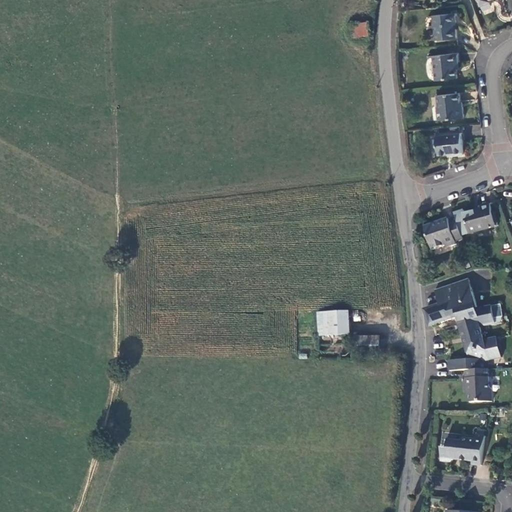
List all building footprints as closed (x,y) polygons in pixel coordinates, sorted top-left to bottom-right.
[(435,17),(437,42),(457,40),(455,25),(456,24),(456,15),(435,17)] [(369,37),(367,24),(350,26),(352,39),(369,37)] [(460,54),(435,57),(435,59),(438,80),(459,78),(458,69),(461,63),(460,54)] [(460,94),(438,96),(439,108),(442,110),(443,119),(464,117),(464,107),(462,107),(460,94)] [(463,156),(461,136),(437,137),(439,157),(454,155),(454,157),(463,156)] [(497,226),(489,204),(480,207),(481,210),(465,216),(471,235),(497,226)] [(457,244),(464,241),(458,223),(450,225),(449,222),(425,229),(433,253),(446,248),(448,251),(458,248),(457,244)] [(481,327),(499,324),(495,308),(480,312),(469,280),(436,291),(441,307),(427,312),(432,327),(458,318),(462,330),(481,326),(481,327)] [(352,335),(351,311),(318,313),(319,336),(352,335)] [(485,362),(490,361),(502,358),(497,340),(485,343),(481,327),(481,326),(462,330),(470,359),(481,358),(485,362)] [(357,338),(357,356),(381,355),(381,337),(357,338)] [(490,371),(490,361),(485,362),(481,358),(470,359),(450,361),(451,372),(468,371),(490,371)] [(471,389),(472,404),(494,403),(494,390),(491,387),(490,371),(468,371),(468,389),(471,389)] [(484,467),(488,437),(478,436),(478,440),(466,439),(463,442),(451,441),(450,449),(445,449),(444,462),(453,463),(457,460),(457,459),(461,459),(461,461),(475,462),(475,466),(484,467)]
